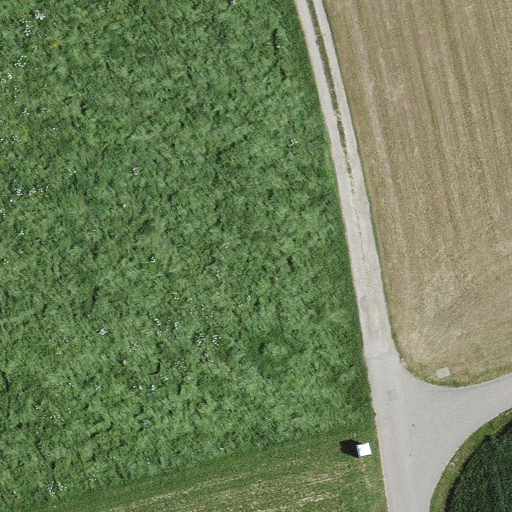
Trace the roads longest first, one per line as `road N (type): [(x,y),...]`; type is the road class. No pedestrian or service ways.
road 1 (track): [(387,363),(361,199),(315,0)]
road 2 (residential): [(511,393),(396,428)]
